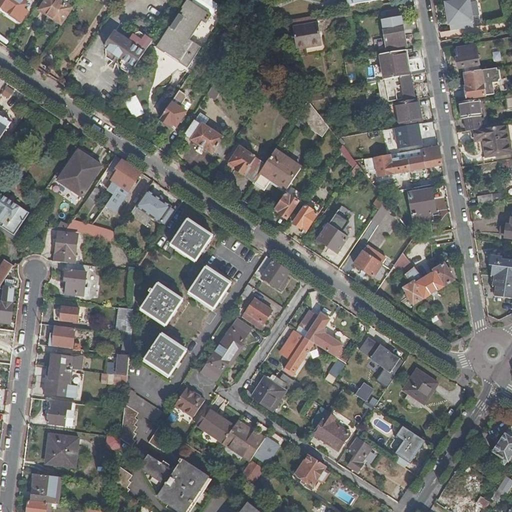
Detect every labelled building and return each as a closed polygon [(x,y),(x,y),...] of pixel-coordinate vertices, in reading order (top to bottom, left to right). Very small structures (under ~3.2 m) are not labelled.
[(0,0),(0,6),(21,21),(27,11),(23,8),(27,2),(24,0),(0,0)] [(45,0),(39,10),(61,25),(76,2),(77,0),(45,0)] [(212,15),(189,0),(186,0),(182,8),(183,9),(157,48),(165,53),(166,52),(180,61),(179,63),(188,68),(202,47),(191,39),(202,21),(206,24),(212,15)] [(450,30),(473,27),(472,21),(472,20),(469,0),(450,0),(444,1),(448,24),(449,24),(450,30)] [(247,34),(255,21),(250,15),(241,30),(247,34)] [(323,45),(317,15),(292,20),(297,49),(323,45)] [(401,16),(382,20),(387,48),(406,45),(401,16)] [(130,69),(133,70),(151,43),(138,34),(133,35),(129,41),(115,32),(113,35),(108,43),(105,47),(122,59),(121,62),(122,64),(121,66),(122,69),(126,71),(129,71),(130,69)] [(105,41),(108,43),(113,35),(110,33),(105,41)] [(464,67),(465,72),(479,70),(478,65),(478,64),(475,45),(458,48),(460,57),(457,58),(458,68),(464,67)] [(405,50),(380,55),(384,79),(402,76),(409,75),(405,50)] [(479,70),(465,72),(467,87),(465,87),(467,98),(494,93),(492,82),(498,81),(498,80),(499,77),(498,70),(497,69),(496,67),(479,70)] [(214,83),(219,87),(221,88),(230,74),(223,69),(214,83)] [(412,74),(409,75),(402,76),(406,101),(416,99),(412,74)] [(214,83),(208,93),(213,96),(219,87),(214,83)] [(180,90),(161,119),(169,125),(171,123),(177,126),(191,104),(185,100),(186,97),(186,94),(180,90)] [(322,98),(321,90),(311,92),(312,100),(322,98)] [(312,100),(311,92),(303,93),(308,100),(309,100),(312,100)] [(511,93),(503,95),(506,108),(511,107),(511,93)] [(464,119),(466,131),(469,130),(475,129),(482,128),(478,99),(459,102),(462,119),(464,119)] [(325,122),(321,116),(309,100),(308,100),(294,122),(320,140),(329,127),(325,122)] [(417,100),(390,104),(393,122),(400,121),(401,125),(421,122),(417,100)] [(201,112),(195,121),(199,124),(201,122),(205,124),(209,118),(201,112)] [(0,114),(0,130),(4,133),(11,122),(0,114)] [(331,120),(330,114),(321,116),(325,122),(331,120)] [(214,152),(223,158),(232,145),(223,139),(224,137),(206,125),(205,124),(201,122),(199,124),(195,121),(187,134),(193,138),(192,140),(212,154),(214,152)] [(422,143),(418,124),(395,128),(398,147),(422,143)] [(476,140),(483,139),(486,156),(511,151),(511,126),(511,124),(482,128),(475,129),(476,140)] [(355,160),(343,145),(340,150),(354,168),(357,163),(355,160)] [(442,165),(439,145),(422,148),(423,151),(426,150),(426,156),(424,156),(426,168),(442,165)] [(235,170),(253,182),(266,163),(240,147),(230,163),(236,168),(235,170)] [(423,151),(422,148),(407,151),(410,170),(426,168),(424,156),(421,156),(420,151),(423,151)] [(270,182),(285,192),(301,168),(274,150),(266,163),(253,182),(265,190),(270,182)] [(410,170),(407,151),(363,159),(365,169),(377,167),(379,176),(400,172),(410,170)] [(66,186),(86,156),(79,152),(59,180),(66,186)] [(102,167),(86,156),(66,186),(72,190),(72,194),(73,196),(80,200),(102,167)] [(132,167),(122,160),(115,173),(117,175),(113,181),(114,182),(108,190),(114,194),(115,194),(117,191),(132,167)] [(365,173),(357,163),(354,168),(350,174),(354,177),(358,169),(363,175),(365,173)] [(141,173),(132,167),(117,191),(119,191),(122,187),(127,190),(129,191),(141,173)] [(264,192),(265,190),(253,182),(252,184),(264,192)] [(380,193),(396,190),(396,187),(395,184),(376,188),(380,193)] [(115,194),(121,198),(126,191),(127,190),(122,187),(119,191),(117,191),(115,194)] [(101,192),(95,188),(87,199),(94,203),(101,192)] [(436,211),(432,189),(409,193),(414,222),(433,219),(432,212),(436,211)] [(131,213),(139,216),(153,194),(147,190),(131,213)] [(492,193),(493,202),(504,200),(502,191),(492,193)] [(290,193),(289,194),(287,192),(276,209),(281,212),(279,214),(288,219),(299,201),(292,196),(293,196),(290,193)] [(477,195),(478,205),(493,202),(492,193),(492,192),(477,195)] [(386,200),(381,193),(373,205),(379,209),(386,200)] [(145,213),(165,226),(176,209),(153,194),(139,216),(142,217),(145,213)] [(29,213),(1,195),(0,195),(0,229),(8,234),(9,232),(14,235),(29,213)] [(379,225),(391,206),(386,200),(379,209),(372,220),(379,225)] [(317,213),(318,212),(315,210),(314,211),(306,205),(294,223),(302,229),(304,227),(308,230),(319,214),(317,213)] [(506,235),(505,237),(511,238),(511,218),(511,225),(507,225),(507,227),(501,226),(500,235),(506,235)] [(172,245),(195,260),(210,238),(187,222),(172,245)] [(91,226),(71,223),(70,225),(66,232),(85,233),(91,226)] [(349,237),(329,224),(318,239),(338,253),(349,237)] [(91,226),(85,233),(102,239),(112,242),(116,235),(111,231),(91,225),(91,226)] [(376,232),(373,236),(375,237),(371,243),(379,248),(385,237),(376,232)] [(59,234),(56,262),(66,263),(74,264),(77,236),(59,234)] [(168,251),(172,243),(160,236),(155,244),(168,251)] [(386,259),(368,247),(364,251),(363,251),(355,264),(374,277),(386,259)] [(423,278),(403,252),(386,278),(391,282),(398,272),(403,278),(405,276),(411,283),(403,288),(414,305),(424,298),(425,299),(445,287),(445,286),(455,280),(444,264),(434,270),(432,271),(433,272),(423,278)] [(511,259),(502,259),(503,256),(488,254),(495,296),(511,298),(511,259)] [(290,272),(267,257),(256,274),(278,289),(287,276),(290,272)] [(0,285),(1,286),(14,267),(4,261),(0,267),(0,285)] [(74,264),(66,263),(64,282),(67,282),(66,295),(84,297),(87,265),(74,264)] [(191,293),(214,308),(217,302),(218,303),(226,290),(229,285),(206,270),(191,293)] [(287,276),(278,289),(282,291),(286,285),(285,284),(289,277),(287,276)] [(0,320),(11,322),(13,303),(14,289),(13,289),(14,281),(6,281),(5,287),(4,287),(2,299),(0,299),(0,320)] [(248,285),(240,296),(245,300),(253,288),(248,285)] [(178,306),(181,302),(158,286),(154,291),(151,289),(149,292),(152,294),(142,309),(165,325),(178,306)] [(244,317),(261,328),(272,311),(255,299),(244,317)] [(61,321),(78,323),(79,309),(62,308),(61,321)] [(124,334),(130,335),(132,310),(122,309),(118,308),(115,333),(120,334),(124,334)] [(309,332),(305,338),(315,344),(335,357),(342,346),(325,335),(324,333),(324,329),(326,326),(330,320),(321,314),(319,316),(310,309),(300,325),(309,332)] [(238,319),(201,373),(209,378),(215,382),(228,363),(231,364),(241,350),(238,347),(252,328),(238,319)] [(50,335),(49,346),(54,347),(55,346),(72,348),(75,330),(56,328),(54,335),(50,335)] [(305,338),(294,330),(283,346),(286,348),(281,355),(290,361),(284,370),(293,376),(315,344),(305,338)] [(124,334),(122,355),(128,356),(130,335),(124,334)] [(145,359),(168,375),(184,352),(161,337),(145,359)] [(380,359),(386,350),(368,338),(359,351),(378,363),(380,360),(380,359)] [(388,387),(396,375),(394,374),(402,361),(386,350),(380,359),(380,360),(378,363),(377,364),(381,366),(381,365),(385,368),(377,380),(388,387)] [(52,355),(50,367),(71,370),(80,371),(82,358),(82,355),(59,353),(59,356),(52,355)] [(127,376),(128,356),(118,355),(117,365),(117,375),(122,376),(127,376)] [(334,381),(346,364),(338,359),(326,378),(333,383),(334,381)] [(107,364),(106,374),(117,375),(117,365),(107,364)] [(48,385),(46,384),(45,394),(76,398),(78,386),(69,385),(71,370),(50,367),(48,385)] [(403,390),(424,404),(438,383),(418,369),(403,390)] [(279,379),(286,383),(288,385),(297,391),(301,386),(295,382),(294,382),(283,375),(279,379)] [(279,379),(275,376),(271,382),(265,378),(252,397),(269,409),(286,383),(279,379)] [(351,383),(347,389),(365,402),(369,395),(368,393),(371,388),(363,383),(360,389),(351,383)] [(297,391),(288,385),(283,393),(292,399),(297,391)] [(125,404),(139,413),(155,424),(161,414),(156,410),(133,394),(134,394),(126,388),(125,404)] [(176,406),(193,418),(205,401),(187,389),(176,406)] [(68,403),(49,401),(49,405),(50,405),(48,424),(65,426),(68,403)] [(371,412),(374,408),(365,402),(363,406),(371,412)] [(73,425),(74,404),(68,403),(65,426),(69,426),(69,424),(73,425)] [(125,410),(121,437),(121,440),(131,446),(135,441),(132,439),(136,434),(133,432),(137,427),(135,425),(138,420),(135,418),(139,413),(125,404),(125,410)] [(207,409),(196,425),(223,443),(234,427),(207,409)] [(335,418),(327,413),(313,433),(338,451),(349,434),(332,422),(335,418)] [(234,427),(223,443),(250,461),(251,461),(254,457),(266,439),(238,421),(234,427)] [(421,446),(425,441),(402,426),(395,435),(405,441),(408,437),(421,446)] [(171,434),(159,427),(149,442),(161,450),(171,434)] [(511,429),(510,427),(493,453),(501,458),(499,462),(505,466),(508,462),(509,463),(511,457),(511,429)] [(359,438),(362,440),(366,434),(366,431),(361,428),(356,436),(359,438)] [(48,464),(74,468),(78,439),(48,435),(47,449),(50,450),(48,464)] [(121,437),(108,436),(107,445),(111,449),(120,450),(121,437)] [(357,441),(359,438),(356,436),(346,450),(350,453),(349,455),(353,458),(347,466),(357,472),(363,464),(361,462),(370,450),(357,441)] [(411,463),(421,446),(408,437),(405,441),(397,454),(411,463)] [(323,470),(326,466),(309,455),(296,474),(313,485),(317,479),(322,482),(328,473),(323,470)] [(158,498),(179,511),(186,511),(209,477),(181,459),(179,462),(181,463),(174,473),(149,457),(141,470),(166,486),(158,498)] [(211,461),(210,461),(203,471),(227,486),(234,477),(211,461)] [(263,469),(251,461),(250,461),(238,479),(250,487),(263,469)] [(118,467),(116,484),(116,488),(128,496),(132,491),(129,489),(132,484),(130,482),(133,477),(118,467)] [(34,474),(30,501),(52,505),(54,505),(57,477),(34,474)] [(511,483),(511,481),(506,478),(499,488),(499,489),(506,493),(511,483)] [(115,493),(108,492),(105,511),(112,511),(115,493)] [(472,511),(456,501),(450,511),(449,511),(483,511),(489,504),(481,499),(472,511)] [(28,501),(26,511),(51,511),(52,505),(30,501),(28,501)]
